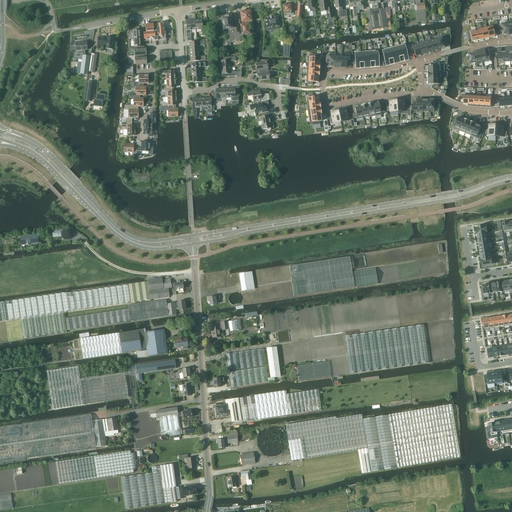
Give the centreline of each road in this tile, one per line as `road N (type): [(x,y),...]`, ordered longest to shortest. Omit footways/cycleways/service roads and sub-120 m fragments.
road 1 (tertiary): [(511,175),(458,192),(193,235)]
road 2 (tertiary): [(195,243),(458,198),(511,180)]
road 3 (residential): [(206,511),(194,261)]
road 4 (residential): [(419,61),(324,71),(323,88),(326,106),(420,93)]
road 5 (tertiary): [(14,145),(39,158),(134,246),(188,244)]
road 6 (tertiary): [(186,236),(129,236),(40,147),(15,134)]
road 7 (residential): [(183,91),(245,79),(275,87),(279,110)]
